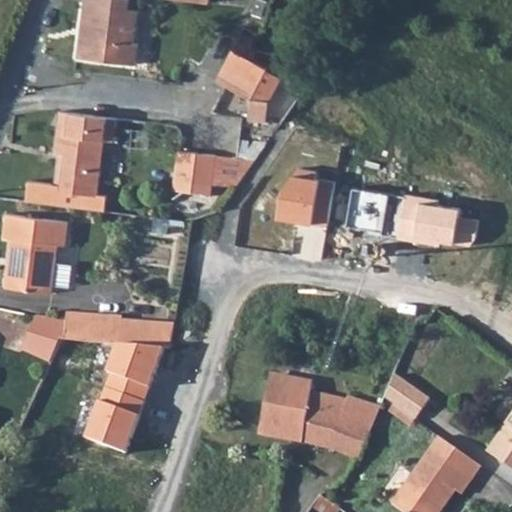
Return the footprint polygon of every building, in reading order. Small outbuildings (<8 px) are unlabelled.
[(79,35),(78,58),(135,62),(137,41),(132,41),(135,10),(126,10),(125,0),(81,0),(82,4),(85,5),(83,35),(79,35)] [(281,77),(232,51),(217,81),(253,99),(251,119),(267,120),(269,101),(281,77)] [(56,148),(67,150),(66,159),(59,158),(56,183),(26,180),(23,202),(103,210),(105,196),(99,196),(107,116),(59,111),(56,148)] [(176,151),(173,189),(211,194),(212,184),(229,186),(252,161),(176,151)] [(320,178),(296,175),(278,197),(275,218),(313,224),(320,178)] [(389,192),(351,186),(344,226),(382,233),(389,192)] [(402,192),(395,239),(441,247),(442,243),(470,247),(475,240),(478,221),(461,218),(463,207),(439,203),(440,198),(402,192)] [(11,208),(9,231),(16,232),(11,279),(58,284),(62,236),(69,236),(71,214),(11,208)] [(303,294),(306,262),(281,260),(278,291),(303,294)] [(68,339),(77,339),(122,342),(125,311),(73,306),(71,321),(68,339)] [(35,316),(29,345),(61,352),(67,323),(35,316)] [(154,403),(168,407),(176,372),(163,368),(154,403)] [(332,446),(340,423),(347,402),(347,396),(315,388),(317,380),(279,371),(264,429),(332,446)] [(386,396),(416,417),(430,397),(396,373),(386,396)] [(511,417),(511,393),(500,413),(510,420),(511,417)] [(340,423),(372,431),(383,403),(347,396),(347,402),(340,423)] [(511,418),(491,449),(511,463),(511,418)] [(332,446),(360,458),(372,431),(340,423),(332,446)] [(394,500),(410,511),(440,511),(457,488),(464,492),(475,476),(433,446),(394,500)] [(142,511),(225,511),(225,506),(225,483),(190,479),(190,476),(175,478),(176,491),(190,490),(191,502),(173,506),(171,498),(144,505),(142,511)]
